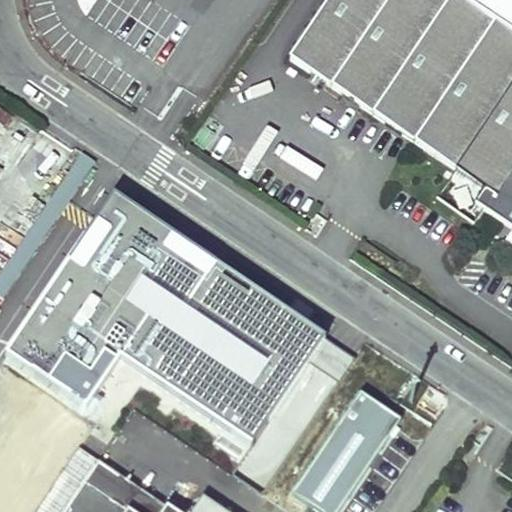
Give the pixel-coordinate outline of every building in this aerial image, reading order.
[(473,204),(511,230),(511,0),(327,0),(287,60),(483,190),(473,204)] [(0,295),(6,300),(94,164),(82,155),(0,280),(0,295)] [(258,497),(352,361),(116,201),(7,360),(97,422),(92,430),(108,442),(130,410),(258,497)] [(341,511),(401,422),(360,394),(290,498),(310,511),(341,511)] [(221,511),(198,496),(187,511),(167,511),(97,464),(63,511),(221,511)]
